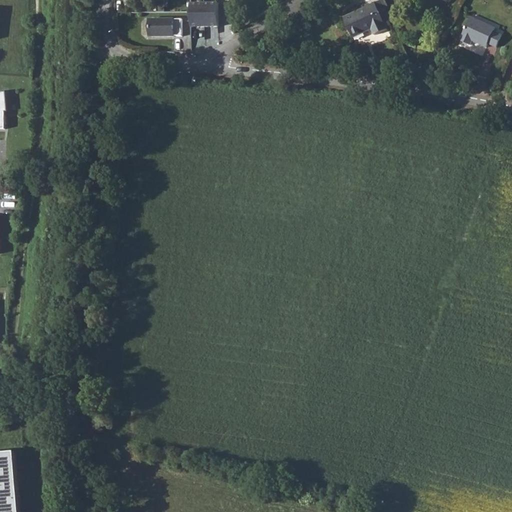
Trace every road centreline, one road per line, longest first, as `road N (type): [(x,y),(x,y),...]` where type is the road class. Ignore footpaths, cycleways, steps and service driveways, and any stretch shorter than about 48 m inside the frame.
road 1 (track): [(110,55),(99,94),(70,381),(80,511)]
road 2 (unclassified): [(204,63),(358,79),(511,110)]
road 3 (unclassified): [(103,0),(110,55),(204,63)]
road 4 (residential): [(204,63),(307,0)]
